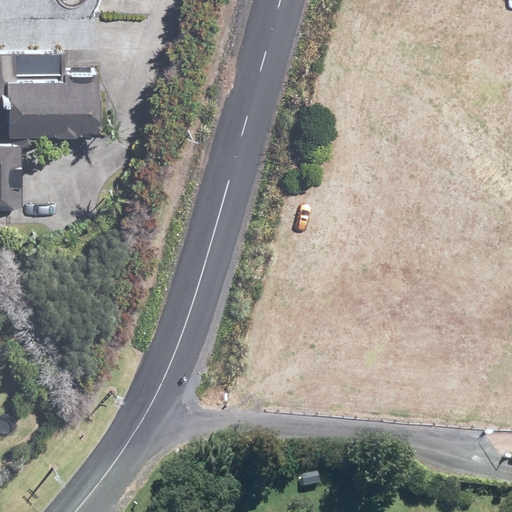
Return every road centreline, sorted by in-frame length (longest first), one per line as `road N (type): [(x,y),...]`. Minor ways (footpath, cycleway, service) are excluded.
road 1 (tertiary): [(145,416),(203,268),(280,0)]
road 2 (residential): [(511,463),(145,416)]
